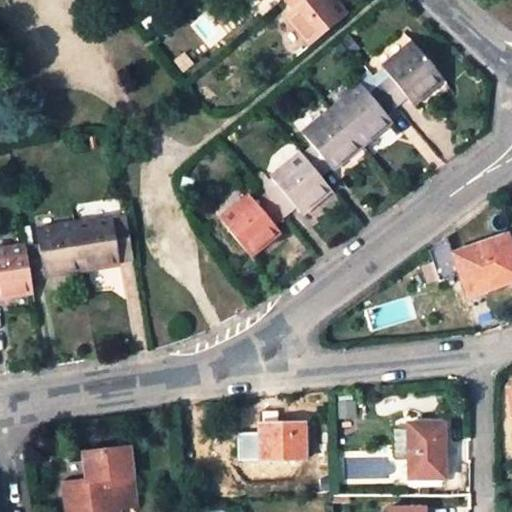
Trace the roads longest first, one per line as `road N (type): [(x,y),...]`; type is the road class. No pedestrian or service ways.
road 1 (unclassified): [(232,362),(511,148)]
road 2 (unclassified): [(232,362),(321,368),(481,359)]
road 3 (unclassified): [(0,404),(232,362)]
road 4 (residential): [(481,359),(482,511)]
